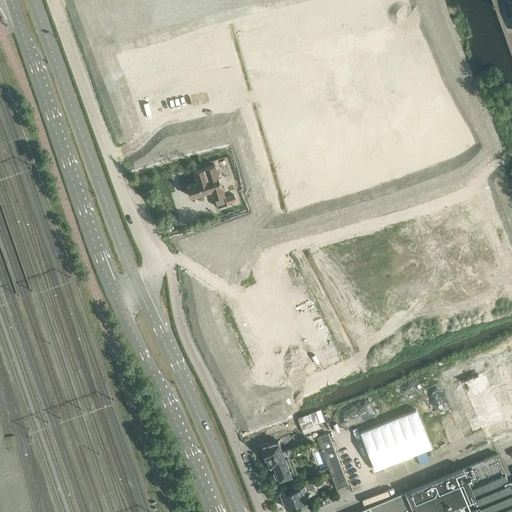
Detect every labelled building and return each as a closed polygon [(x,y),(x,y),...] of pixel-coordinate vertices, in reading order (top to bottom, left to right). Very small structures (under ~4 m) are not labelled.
[(290,144),(308,137),(303,126),(286,134),(290,144)] [(225,197),(215,164),(194,171),(198,182),(187,185),(191,197),(212,190),(218,207),(236,201),(234,194),(225,197)] [(182,239),(185,246),(191,243),(189,237),(182,239)] [(487,441),(511,431),(511,359),(455,380),(469,419),(478,416),(487,441)] [(328,433),(317,437),(337,488),(348,484),(328,433)] [(265,457),(265,459),(287,450),(286,446),(281,448),(280,445),(288,442),(286,437),(269,444),(268,442),(260,445),(263,452),(261,453),(263,457),(265,457)] [(287,450),(265,459),(268,464),(269,464),(271,469),(274,468),(280,480),(294,475),(288,458),(290,457),(291,454),(289,449),(287,450)] [(497,453),(359,511),(511,511),(511,480),(509,482),(497,453)] [(312,483),(304,486),(281,495),(283,500),(282,502),(284,506),(286,507),(287,508),(306,501),(303,493),(305,492),(314,488),(312,483)]
